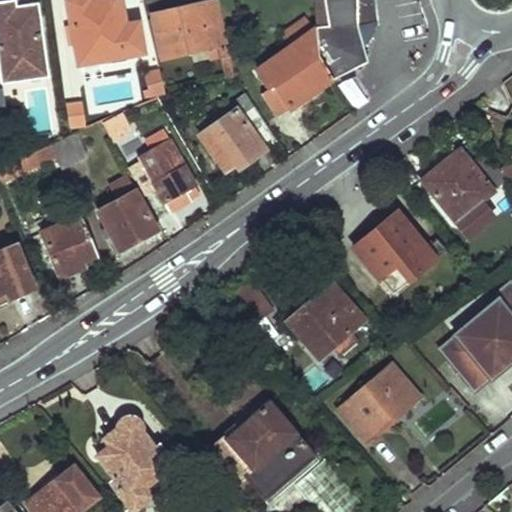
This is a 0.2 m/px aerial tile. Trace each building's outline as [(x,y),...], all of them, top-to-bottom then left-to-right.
[(68,5),(81,64),(143,51),(138,25),(126,26),(119,0),(118,0),(112,1),(95,4),(92,0),(68,0),(68,1),(68,3),(68,5)] [(316,29),(317,52),(333,78),(345,70),(351,71),(355,71),(359,68),(362,66),(364,62),(365,58),(364,54),(363,50),(360,47),(356,45),(355,30),(376,29),(374,0),(353,0),(353,2),(315,4),(316,29)] [(0,5),(0,45),(4,74),(48,69),(42,18),(18,19),(17,5),(0,5)] [(223,43),(216,6),(156,18),(165,55),(211,46),(213,56),(219,55),(223,76),(231,74),(226,42),(223,43)] [(257,77),(266,91),(317,52),(316,29),(255,72),(257,77)] [(261,95),(276,116),(333,78),(317,52),(266,91),(261,95)] [(147,74),(151,96),(166,93),(161,70),(147,74)] [(199,136),(223,171),(233,164),(237,169),(275,142),(244,94),(230,105),(234,110),(199,136)] [(70,107),(74,135),(78,134),(89,129),(84,105),(70,107)] [(102,127),(115,149),(127,141),(125,136),(130,131),(122,116),(102,127)] [(61,159),(64,169),(87,159),(78,134),(74,135),(55,144),(61,159)] [(136,158),(170,212),(189,200),(186,192),(194,186),(166,140),(136,158)] [(0,167),(0,175),(2,183),(61,159),(55,144),(0,167)] [(458,149),(420,179),(454,222),(481,200),(504,182),(484,157),(473,166),(458,149)] [(511,158),(506,151),(493,162),(511,185),(511,158)] [(95,214),(119,253),(153,231),(131,192),(137,188),(130,174),(119,182),(127,195),(95,214)] [(481,200),(454,222),(467,239),(495,217),(481,200)] [(390,293),(432,258),(423,247),(397,217),(356,251),(390,293)] [(41,235),(59,280),(99,265),(82,218),(41,235)] [(423,247),(432,258),(441,250),(432,239),(423,247)] [(0,257),(0,297),(29,287),(18,251),(0,257)] [(511,288),(508,284),(478,309),(488,323),(475,334),(468,325),(454,336),(455,337),(440,350),(474,391),(488,378),(490,379),(503,367),(500,364),(511,353),(511,288)] [(259,285),(230,298),(243,328),(272,315),(259,285)] [(300,307),(286,318),(320,354),(332,345),(339,353),(356,337),(349,328),(362,317),(343,295),(339,299),(327,286),(316,295),(300,307)] [(293,300),(300,307),(316,295),(309,288),(293,300)] [(349,397),(337,409),(366,441),(374,434),(378,418),(389,420),(392,405),(407,407),(417,398),(389,364),(377,375),(375,385),(363,382),(358,398),(349,397)] [(238,482),(243,479),(262,501),(312,460),(267,406),(242,427),(237,422),(207,447),(238,482)] [(128,416),(108,429),(108,430),(115,438),(93,452),(111,477),(106,482),(128,510),(174,476),(168,468),(172,465),(157,443),(151,447),(128,416)] [(38,493),(26,502),(33,511),(74,511),(94,497),(71,467),(47,486),(54,495),(44,503),(38,493)] [(47,486),(38,493),(44,503),(54,495),(47,486)] [(12,511),(4,501),(0,504),(0,511),(12,511)]
